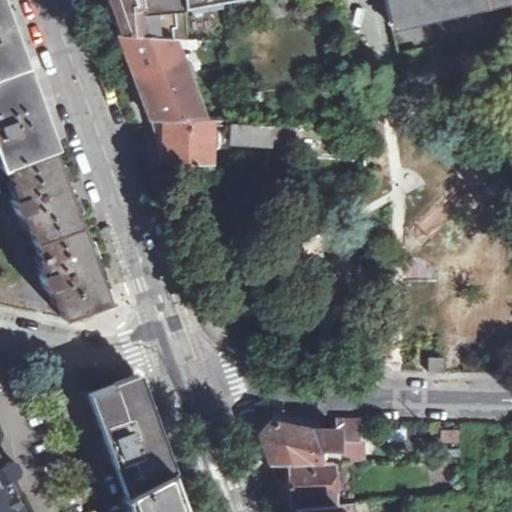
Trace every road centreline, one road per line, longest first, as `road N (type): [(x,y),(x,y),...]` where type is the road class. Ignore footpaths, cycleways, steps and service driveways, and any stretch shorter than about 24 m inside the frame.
road 1 (residential): [(171,337),(46,0)]
road 2 (residential): [(192,392),(214,386),(511,402)]
road 3 (unknown): [(21,338),(9,422),(50,511)]
road 4 (residential): [(0,333),(105,357),(171,337)]
road 5 (residential): [(234,511),(192,392)]
